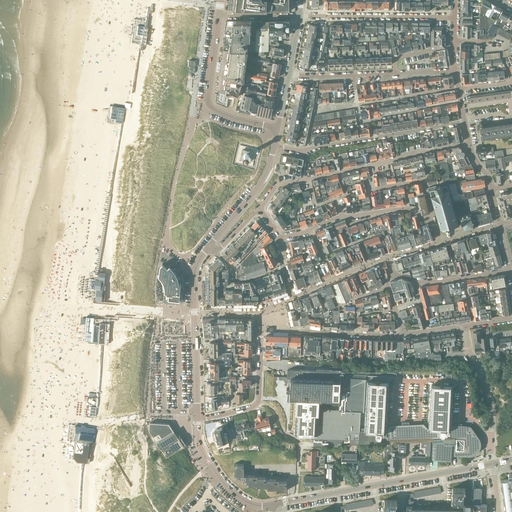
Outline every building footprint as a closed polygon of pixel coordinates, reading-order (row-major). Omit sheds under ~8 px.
[(267,11),(290,11),(290,0),(229,0),(229,9),(234,10),(234,11),(267,11)] [(362,0),(362,2),(357,2),(357,6),(359,6),(359,11),(364,11),(364,10),(366,10),(365,0),(362,0)] [(393,0),(394,10),(397,11),(403,11),(403,0),(393,0)] [(501,10),(491,4),(483,0),(481,0),(481,6),(480,6),(480,9),(479,39),(492,39),(495,33),(498,28),(498,27),(496,26),(493,25),(495,20),(496,19),(501,10)] [(353,11),(359,11),(359,6),(357,6),(357,2),(351,2),(351,10),(353,10),(353,11)] [(496,26),(502,29),(504,25),(507,21),(510,15),(502,10),(500,15),(498,17),(504,20),(503,22),(502,21),(500,25),(497,24),(499,21),(496,19),(495,20),(493,25),(496,26)] [(149,18),(145,18),(144,28),(136,27),(135,35),(141,36),(139,45),(145,46),(148,28),(147,28),(149,18)] [(226,21),(224,31),(231,31),(232,31),(240,32),(247,32),(250,32),(250,21),(247,21),(240,21),(237,21),(233,21),(226,21)] [(247,49),(247,52),(255,52),(258,52),(261,52),(264,52),(266,52),(268,52),(268,51),(268,47),(268,44),(268,43),(268,40),(269,22),(262,22),(256,22),(255,22),(254,32),(255,32),(254,40),(254,41),(250,41),(247,42),(247,44),(247,49)] [(268,43),(268,44),(270,44),(270,40),(276,40),(276,39),(276,35),(279,35),(279,38),(282,38),(282,35),(283,35),(289,35),(289,34),(289,25),(289,22),(269,22),(268,40),(268,43)] [(438,47),(438,48),(445,48),(445,35),(444,35),(444,28),(432,28),(432,47),(438,47)] [(224,37),(223,40),(231,41),(246,42),(247,42),(250,41),(250,40),(250,33),(250,32),(251,32),(250,32),(247,32),(240,32),(232,31),(231,31),(224,31),(224,34),(225,34),(230,35),(230,36),(230,37),(227,37),(224,37)] [(423,43),(422,39),(421,39),(418,40),(420,49),(426,48),(428,47),(428,41),(423,43)] [(223,46),(222,51),(223,51),(229,51),(246,52),(247,52),(247,49),(247,44),(247,42),(246,42),(231,41),(223,40),(223,44),(229,45),(229,47),(223,46)] [(390,40),(392,47),(394,56),(400,54),(398,46),(395,47),(393,40),(392,40),(390,40)] [(406,53),(405,45),(401,45),(400,40),(399,40),(397,40),(401,54),(406,53)] [(306,43),(305,49),(313,50),(317,51),(317,48),(313,47),(314,44),(306,43)] [(272,48),(271,54),(272,55),(273,55),(276,55),(277,57),(282,58),(284,57),(284,55),(283,53),(283,50),(274,49),(273,48),(272,48)] [(219,78),(218,90),(220,92),(223,90),(225,90),(225,95),(228,96),(227,107),(233,108),(234,96),(238,97),(239,91),(242,91),(241,86),(242,83),(246,52),(229,51),(223,51),(222,56),(221,56),(220,62),(221,62),(220,72),(219,72),(218,78),(219,78)] [(304,55),(303,60),(315,63),(316,63),(317,63),(318,63),(318,61),(319,61),(319,59),(316,58),(315,60),(314,59),(311,59),(312,56),(304,55)] [(503,71),(498,71),(499,79),(505,79),(509,78),(505,68),(502,69),(503,71)] [(279,71),(266,69),(266,71),(271,73),(271,76),(278,78),(279,71)] [(487,80),(486,72),(477,73),(477,74),(473,74),(474,84),(478,83),(478,81),(487,80)] [(461,81),(461,86),(472,85),(471,81),(471,74),(460,75),(460,76),(461,77),(461,81)] [(440,83),(440,84),(444,83),(445,88),(453,86),(452,76),(443,78),(443,77),(439,78),(440,83)] [(401,81),(396,82),(397,88),(399,88),(399,91),(400,91),(401,95),(404,95),(403,87),(402,87),(401,81)] [(298,84),(297,91),(305,93),(306,89),(308,90),(309,87),(309,84),(301,82),(300,85),(298,84)] [(337,83),(337,91),(337,103),(340,103),(340,98),(340,90),(343,90),(343,94),(346,94),(346,85),(343,85),(343,83),(337,83)] [(374,84),(376,100),(383,99),(382,94),(382,93),(381,93),(381,92),(379,92),(378,84),(374,84)] [(362,88),(363,93),(364,102),(371,101),(369,93),(366,94),(366,90),(366,89),(365,85),(362,85),(362,88)] [(276,90),(261,87),(260,89),(268,91),(267,94),(274,96),(276,90)] [(510,92),(473,97),(467,98),(467,97),(466,97),(467,101),(466,101),(467,103),(467,102),(468,107),(508,102),(509,115),(511,114),(511,90),(510,91),(510,92)] [(252,114),(257,94),(244,93),(244,95),(242,103),(241,102),(239,110),(238,111),(239,113),(240,112),(250,114),(250,112),(252,113),(252,114)] [(257,94),(252,114),(253,114),(253,112),(255,112),(256,112),(256,114),(270,117),(270,115),(271,116),(272,108),(273,106),(273,103),(274,98),(265,96),(257,94)] [(422,100),(417,101),(417,97),(415,97),(415,101),(416,107),(426,105),(425,105),(425,99),(424,96),(422,96),(422,100)] [(294,103),(303,105),(304,102),(306,102),(307,99),(304,98),(295,97),(294,103)] [(379,110),(375,111),(374,104),(371,105),(373,117),(380,116),(379,114),(379,110)] [(456,104),(446,105),(448,112),(456,111),(456,112),(458,111),(456,104)] [(437,107),(437,110),(438,114),(447,112),(446,105),(437,107)] [(113,123),(121,124),(123,109),(109,107),(107,119),(113,120),(113,123)] [(293,109),(292,115),(300,117),(301,111),(293,109)] [(421,119),(421,116),(422,115),(421,109),(417,110),(418,116),(418,117),(418,120),(419,127),(426,126),(425,119),(421,119)] [(449,121),(448,117),(448,114),(440,115),(441,123),(444,122),(444,123),(448,122),(448,121),(449,121)] [(424,117),(425,119),(426,126),(433,125),(432,115),(424,117)] [(291,121),(290,128),(298,129),(299,126),(303,127),(304,124),(299,123),(291,121)] [(511,124),(482,129),(481,126),(481,123),(479,123),(479,126),(476,126),(477,129),(479,129),(481,140),(511,135),(511,124)] [(336,129),(335,126),(334,126),(337,140),(344,139),(343,132),(339,133),(338,130),(338,129),(338,128),(336,129)] [(453,131),(454,135),(461,133),(460,126),(447,129),(447,132),(453,131)] [(371,128),(365,128),(365,127),(358,129),(360,136),(367,135),(367,136),(372,135),(371,128)] [(357,128),(350,130),(350,132),(349,132),(350,138),(351,138),(351,139),(358,138),(357,131),(357,128)] [(445,137),(441,138),(443,145),(449,144),(446,129),(443,130),(445,137)] [(443,145),(441,138),(437,139),(435,131),(432,132),(436,147),(443,145)] [(323,143),(321,135),(318,135),(318,133),(311,134),(310,142),(313,142),(314,142),(314,145),(323,143)] [(461,133),(454,135),(455,139),(449,141),(450,144),(463,141),(461,133)] [(427,135),(419,137),(421,143),(424,142),(425,149),(434,147),(432,140),(428,140),(427,135)] [(308,138),(304,137),(304,138),(300,137),(299,139),(304,140),(303,144),(307,145),(308,138)] [(387,142),(390,158),(395,156),(392,142),(387,142)] [(253,166),(257,150),(240,146),(236,162),(253,166)] [(451,148),(448,149),(450,156),(451,156),(453,155),(454,155),(455,154),(462,151),(459,146),(451,148)] [(493,152),(493,151),(493,147),(487,147),(476,146),(475,151),(477,153),(487,153),(487,150),(490,151),(490,152),(491,152),(491,155),(493,155),(493,152)] [(368,152),(368,153),(370,162),(377,161),(375,153),(371,154),(370,152),(373,151),(372,150),(374,149),(374,147),(367,149),(368,152)] [(448,149),(442,150),(444,158),(444,160),(446,160),(450,159),(450,157),(450,156),(448,149)] [(360,150),(362,156),(364,164),(370,162),(368,153),(364,154),(363,150),(360,150)] [(496,158),(497,158),(503,157),(502,150),(493,151),(493,152),(494,160),(497,160),(496,158)] [(423,154),(425,163),(429,162),(429,165),(433,164),(433,161),(435,161),(433,152),(423,154)] [(459,162),(457,164),(458,167),(459,167),(459,171),(473,168),(470,163),(471,163),(466,155),(465,156),(458,159),(457,159),(459,162)] [(291,163),(290,166),(296,167),(296,164),(302,165),(303,159),(287,156),(286,162),(291,163)] [(327,161),(328,165),(329,172),(335,170),(334,163),(330,164),(329,160),(334,159),(333,156),(327,157),(327,159),(327,161)] [(362,156),(355,157),(357,165),(364,164),(362,156)] [(416,157),(412,158),(413,164),(414,168),(416,167),(419,167),(418,163),(423,162),(421,156),(416,157)] [(355,157),(348,159),(350,167),(357,165),(355,157)] [(404,160),(402,160),(404,166),(406,166),(411,164),(413,164),(412,158),(410,158),(404,160)] [(350,167),(348,159),(342,160),(344,168),(350,167)] [(486,169),(495,168),(495,166),(494,159),(493,159),(493,160),(485,161),(486,169)] [(318,167),(314,168),(316,175),(323,173),(319,160),(316,161),(318,167)] [(393,164),(390,165),(392,172),(394,171),(395,171),(395,168),(400,167),(404,166),(402,160),(399,161),(393,162),(393,164)] [(444,160),(436,162),(436,164),(438,176),(442,176),(448,175),(449,175),(448,168),(447,164),(447,163),(446,160),(444,160)] [(296,167),(290,166),(289,173),(300,175),(301,171),(302,165),(296,164),(296,167)] [(314,168),(308,169),(309,164),(306,165),(305,166),(304,172),(308,172),(309,176),(316,175),(314,168)] [(422,166),(416,167),(417,173),(418,177),(425,176),(424,171),(424,168),(423,169),(422,166)] [(495,166),(495,168),(497,183),(504,182),(503,175),(499,175),(498,166),(495,166)] [(367,168),(360,169),(362,176),(366,176),(367,178),(370,177),(367,168)] [(459,171),(457,171),(457,174),(464,173),(465,176),(465,177),(474,175),(474,174),(475,174),(474,170),(473,170),(473,168),(459,171)] [(360,169),(350,172),(351,177),(359,175),(359,177),(362,176),(360,169)] [(395,171),(394,171),(394,173),(396,183),(397,182),(403,181),(404,181),(404,175),(399,176),(399,177),(398,177),(398,176),(398,175),(401,174),(401,170),(397,171),(395,171)] [(389,172),(386,172),(387,184),(391,183),(396,183),(394,173),(392,173),(392,176),(390,176),(389,172)] [(326,187),(330,185),(332,185),(332,184),(336,183),(339,182),(337,175),(330,176),(331,180),(325,182),(326,187)] [(448,175),(442,176),(443,183),(448,182),(449,184),(457,183),(456,177),(449,178),(448,175)] [(438,176),(427,178),(428,185),(437,184),(437,180),(439,180),(439,176),(438,176)] [(319,193),(325,191),(325,188),(324,186),(323,178),(317,180),(319,190),(318,190),(319,193)] [(461,180),(457,181),(457,183),(459,194),(463,193),(463,192),(466,192),(467,193),(466,193),(467,199),(468,199),(482,195),(480,188),(485,187),(483,179),(475,180),(475,178),(465,180),(461,180)] [(338,188),(336,183),(332,184),(332,185),(336,196),(343,194),(340,187),(338,188)] [(416,193),(417,196),(423,194),(422,192),(423,191),(422,183),(414,184),(416,193)] [(282,188),(280,191),(286,196),(287,196),(289,193),(290,193),(293,189),(296,189),(297,191),(300,190),(300,188),(299,184),(287,186),(286,187),(285,187),(284,189),(282,188)] [(332,185),(330,185),(330,187),(328,188),(329,189),(325,190),(326,192),(328,199),(336,196),(332,185)] [(433,186),(428,188),(428,192),(429,192),(440,228),(439,228),(440,230),(441,230),(440,229),(445,228),(446,231),(453,229),(453,226),(453,225),(458,224),(456,219),(447,186),(442,187),(441,187),(440,187),(439,185),(438,186),(439,186),(436,187),(435,187),(435,186),(433,186)] [(382,193),(382,190),(378,191),(378,195),(371,196),(373,210),(384,208),(383,199),(382,193)] [(280,191),(277,197),(283,201),(285,202),(287,198),(288,197),(287,196),(286,196),(280,191)] [(319,193),(320,196),(322,202),(328,199),(325,191),(319,193)] [(511,192),(511,191),(500,194),(499,197),(501,207),(504,218),(511,216),(511,193),(511,192)] [(366,200),(367,202),(369,202),(366,192),(357,194),(357,195),(359,202),(366,200)] [(482,195),(468,199),(470,208),(474,226),(477,226),(477,225),(493,221),(488,203),(485,193),(482,195)] [(394,195),(395,200),(396,207),(405,205),(406,205),(404,194),(394,195)] [(425,194),(423,194),(417,196),(416,196),(421,215),(429,213),(425,194)] [(277,197),(273,202),(280,206),(282,207),(285,209),(286,207),(282,204),(283,202),(283,201),(277,197)] [(268,209),(267,210),(268,212),(270,216),(273,214),(275,214),(275,213),(279,214),(279,212),(282,207),(280,206),(273,202),(272,204),(271,203),(269,205),(268,207),(268,208),(268,209)] [(330,203),(332,207),(327,209),(328,212),(330,217),(337,214),(334,207),(335,206),(333,202),(330,203)] [(369,202),(367,202),(362,203),(361,203),(363,211),(370,210),(369,202)] [(346,206),(347,213),(358,212),(358,211),(361,211),(360,204),(357,204),(346,206)] [(327,211),(323,213),(321,208),(319,209),(324,220),(330,217),(327,211)] [(324,220),(319,209),(316,210),(318,215),(315,216),(317,222),(324,220)] [(402,212),(396,213),(398,225),(404,224),(404,222),(402,222),(400,219),(403,218),(402,212)] [(459,218),(456,219),(458,224),(461,223),(463,230),(474,227),(474,226),(470,213),(470,214),(465,215),(459,217),(459,218)] [(273,214),(270,216),(277,225),(280,223),(283,221),(280,216),(277,217),(275,214),(273,214)] [(409,222),(411,228),(412,230),(417,228),(420,228),(420,227),(416,216),(412,217),(413,220),(409,222)] [(376,219),(378,226),(383,224),(383,226),(386,226),(384,221),(382,222),(381,217),(377,218),(376,219)] [(376,219),(370,221),(372,229),(373,229),(373,228),(378,226),(376,219)] [(307,225),(305,220),(299,222),(301,228),(307,225)] [(335,224),(335,225),(340,237),(342,236),(344,235),(343,234),(341,230),(343,229),(342,227),(346,225),(344,220),(335,224)] [(280,223),(277,225),(280,230),(287,226),(283,221),(280,223)] [(370,221),(363,223),(366,232),(369,230),(370,235),(373,234),(372,229),(370,221)] [(257,222),(251,228),(250,228),(262,239),(268,233),(261,227),(262,226),(257,222)] [(363,223),(357,225),(359,233),(366,232),(363,223)] [(347,228),(348,230),(349,233),(350,237),(353,235),(357,234),(359,233),(357,225),(354,226),(352,226),(351,226),(347,228)] [(411,246),(408,236),(405,236),(403,232),(401,232),(400,228),(400,225),(393,227),(395,239),(398,250),(411,246)] [(428,225),(422,226),(427,241),(432,240),(428,225)] [(332,226),(324,228),(326,233),(326,235),(325,235),(326,238),(327,238),(328,239),(336,236),(332,226)] [(422,226),(420,227),(420,228),(417,228),(421,243),(427,241),(422,226)] [(250,227),(245,232),(257,244),(262,239),(250,228),(251,228),(250,227)] [(316,231),(317,235),(318,239),(321,238),(322,240),(325,239),(325,238),(326,238),(325,235),(326,235),(326,233),(324,228),(316,231)] [(406,229),(408,236),(411,246),(416,244),(412,230),(411,228),(406,229)] [(417,228),(412,230),(416,244),(421,243),(417,228)] [(492,231),(486,233),(488,240),(495,239),(494,232),(493,232),(492,232),(492,231)] [(245,232),(241,236),(254,248),(257,244),(245,232)] [(363,242),(365,248),(369,259),(371,259),(380,256),(377,248),(385,245),(382,239),(382,237),(381,237),(380,233),(374,234),(375,237),(363,242)] [(484,233),(476,236),(479,246),(479,248),(488,245),(487,242),(488,242),(488,240),(486,233),(484,233)] [(270,251),(267,245),(272,240),(271,238),(268,235),(253,252),(256,258),(264,254),(270,251)] [(340,237),(344,246),(348,244),(352,242),(351,241),(352,240),(350,238),(347,239),(346,237),(345,235),(344,235),(342,236),(340,237)] [(241,236),(237,240),(250,252),(254,248),(241,236)] [(476,236),(465,239),(468,249),(470,248),(470,249),(479,246),(476,236)] [(312,238),(303,240),(304,245),(303,247),(305,247),(306,246),(307,247),(310,246),(315,244),(312,238)] [(465,239),(457,242),(459,247),(460,246),(464,260),(465,261),(468,261),(471,271),(471,273),(474,272),(468,249),(465,239)] [(237,240),(233,244),(246,256),(250,252),(237,240)] [(387,248),(386,248),(388,253),(396,250),(393,243),(388,244),(387,241),(385,242),(387,248)] [(293,242),(289,242),(292,256),(295,256),(296,255),(296,254),(295,253),(296,253),(298,252),(298,254),(300,253),(300,252),(299,249),(294,249),(293,242)] [(330,244),(324,247),(327,253),(332,251),(331,247),(332,247),(336,245),(335,242),(331,244),(330,244)] [(457,242),(451,244),(452,249),(457,248),(458,251),(455,252),(457,258),(456,259),(458,269),(459,274),(471,273),(471,271),(468,261),(465,261),(464,260),(460,246),(459,247),(457,242)] [(231,243),(221,253),(235,267),(246,256),(233,244),(231,243)] [(351,247),(354,255),(359,253),(363,262),(367,260),(360,243),(351,247)] [(309,249),(308,249),(310,255),(311,254),(313,254),(318,252),(315,244),(310,246),(310,248),(309,249)] [(451,244),(446,245),(448,254),(450,253),(451,257),(452,257),(456,274),(459,274),(456,259),(457,258),(455,252),(458,251),(457,248),(452,249),(451,244)] [(385,245),(377,248),(380,256),(388,253),(386,248),(385,245)] [(434,249),(429,250),(433,263),(431,264),(435,277),(438,277),(457,275),(456,274),(452,257),(451,257),(450,253),(448,254),(446,245),(434,249)] [(470,248),(468,249),(474,272),(482,271),(480,264),(475,265),(474,262),(483,259),(482,257),(479,248),(479,246),(470,249),(470,248)] [(359,253),(354,255),(350,247),(345,249),(350,260),(351,260),(354,266),(363,262),(359,253)] [(339,263),(340,263),(343,271),(351,267),(343,248),(331,253),(333,258),(336,256),(339,263)] [(482,254),(484,259),(499,254),(498,249),(490,251),(482,254)] [(433,263),(429,250),(419,253),(421,261),(422,264),(422,263),(423,265),(424,265),(427,277),(435,277),(431,264),(433,263)] [(264,254),(266,257),(265,258),(262,259),(261,260),(259,260),(258,258),(255,260),(258,264),(263,262),(266,260),(273,257),(270,251),(264,254)] [(304,256),(306,259),(311,257),(310,257),(314,256),(315,258),(314,259),(311,260),(313,265),(322,261),(318,252),(313,254),(311,254),(310,255),(306,256),(304,256)] [(242,263),(247,279),(270,271),(270,269),(269,267),(270,266),(270,267),(277,264),(273,257),(266,260),(263,262),(258,264),(255,260),(252,253),(242,263)] [(408,257),(402,259),(404,264),(405,265),(406,270),(410,269),(411,268),(411,270),(413,276),(413,277),(414,277),(416,277),(427,277),(424,265),(423,265),(422,263),(422,264),(421,261),(419,253),(418,253),(408,257)] [(499,254),(484,259),(487,270),(493,269),(502,267),(501,264),(502,264),(499,254)] [(291,263),(288,265),(289,270),(293,280),(301,277),(299,273),(302,272),(301,270),(304,269),(304,268),(305,268),(311,266),(313,265),(311,260),(304,262),(302,255),(295,257),(292,258),(290,259),(291,263)] [(209,267),(209,274),(231,274),(231,271),(228,268),(228,269),(222,263),(218,259),(209,267)] [(329,261),(332,269),(339,265),(338,261),(335,263),(334,259),(329,261)] [(404,264),(402,259),(394,261),(397,271),(402,270),(402,271),(406,270),(405,265),(404,264)] [(247,279),(242,263),(236,269),(237,277),(237,278),(238,279),(239,279),(247,279)] [(320,269),(317,270),(321,280),(331,276),(329,270),(327,267),(328,267),(326,263),(320,265),(321,268),(320,269)] [(386,263),(379,265),(384,283),(387,278),(386,276),(389,275),(387,269),(386,263)] [(157,275),(157,278),(158,279),(160,281),(161,284),(162,287),(163,289),(162,292),(165,292),(166,293),(166,296),(166,303),(176,304),(177,301),(182,301),(183,294),(182,294),(182,279),(182,277),(181,275),(176,276),(174,272),(173,273),(172,271),(171,270),(169,268),(168,270),(168,269),(167,268),(166,268),(162,264),(160,266),(160,268),(159,272),(159,273),(160,274),(159,275),(157,275)] [(339,265),(332,269),(335,274),(342,271),(339,265)] [(379,265),(372,267),(376,276),(375,276),(377,279),(375,280),(377,287),(383,285),(384,284),(384,283),(379,265)] [(305,268),(304,268),(304,269),(306,274),(305,274),(305,276),(308,285),(316,282),(314,278),(313,274),(314,274),(313,272),(313,271),(311,266),(305,268)] [(372,267),(366,270),(371,284),(372,283),(374,288),(377,287),(375,280),(377,279),(375,276),(376,276),(372,267)] [(301,277),(293,280),(294,283),(296,289),(308,285),(305,276),(305,274),(306,274),(304,269),(301,270),(302,272),(299,273),(301,277)] [(371,284),(366,270),(358,273),(366,292),(374,288),(372,283),(371,284)] [(279,271),(262,277),(265,285),(271,283),(275,296),(287,292),(283,282),(283,283),(279,271)] [(105,274),(99,273),(98,280),(99,280),(90,280),(89,289),(96,289),(95,302),(101,303),(103,290),(100,290),(101,280),(104,280),(105,274)] [(209,274),(209,282),(223,282),(226,282),(231,282),(231,274),(209,274)] [(344,280),(352,298),(363,295),(362,292),(361,290),(355,275),(344,280)] [(504,275),(488,278),(489,282),(489,286),(488,286),(488,289),(506,286),(504,275)] [(262,278),(255,280),(262,302),(264,301),(270,299),(267,292),(265,286),(262,278)] [(402,278),(389,282),(390,282),(392,291),(393,293),(396,292),(397,293),(393,294),(395,301),(403,299),(402,296),(400,296),(399,292),(398,292),(398,291),(404,290),(406,298),(415,295),(412,283),(406,281),(403,279),(401,279),(402,279),(402,278)] [(338,303),(345,301),(352,298),(344,280),(331,285),(338,303)] [(251,295),(252,304),(255,304),(258,304),(258,302),(258,296),(258,293),(253,281),(248,283),(243,283),(243,287),(249,287),(251,292),(251,295),(252,295),(252,296),(251,295)] [(207,304),(226,304),(226,282),(223,282),(209,282),(209,283),(205,283),(205,301),(206,303),(207,304)] [(226,304),(234,304),(233,289),(235,289),(235,282),(231,282),(226,282),(226,304)] [(234,304),(242,304),(242,283),(235,282),(235,289),(233,289),(234,304)] [(463,282),(456,283),(457,292),(464,291),(463,282)] [(242,304),(252,304),(251,295),(252,296),(252,295),(251,295),(251,292),(249,287),(243,287),(243,283),(242,283),(242,304)] [(457,292),(456,283),(448,284),(448,285),(450,293),(457,292)] [(271,284),(265,286),(267,292),(270,299),(276,297),(273,290),(271,284)] [(445,300),(446,300),(446,303),(451,302),(450,299),(448,284),(442,285),(445,300)] [(322,307),(323,310),(328,310),(329,309),(340,306),(346,304),(345,301),(338,303),(331,285),(323,289),(325,294),(324,295),(319,297),(322,304),(321,304),(322,307)] [(439,285),(426,287),(428,294),(427,295),(429,305),(432,305),(432,304),(442,303),(441,297),(440,297),(439,285)] [(426,287),(420,287),(419,289),(424,308),(430,307),(429,305),(427,295),(428,294),(426,287)] [(323,289),(317,291),(319,297),(324,295),(325,294),(323,289)] [(313,304),(316,313),(321,312),(324,317),(324,323),(325,323),(325,321),(325,320),(325,315),(326,312),(330,311),(329,309),(328,310),(323,310),(322,307),(321,304),(322,304),(319,297),(317,291),(310,294),(310,296),(313,304)] [(389,292),(379,295),(380,301),(383,300),(384,304),(387,304),(388,309),(391,308),(392,307),(391,302),(389,292)] [(379,295),(370,297),(372,305),(378,304),(380,311),(383,310),(380,301),(379,295)] [(307,314),(314,313),(316,313),(313,304),(310,296),(301,299),(303,306),(304,305),(306,309),(306,311),(307,314)] [(364,304),(361,305),(362,311),(365,310),(365,307),(370,306),(371,308),(372,307),(372,305),(370,297),(362,299),(364,304)] [(302,312),(306,311),(306,309),(304,305),(303,306),(301,299),(294,301),(293,302),(296,312),(302,311),(302,312)] [(440,312),(449,311),(451,310),(454,310),(454,304),(434,306),(434,311),(440,311),(440,312)] [(401,318),(403,323),(405,329),(408,327),(407,325),(406,322),(408,322),(407,321),(413,318),(414,319),(414,320),(415,321),(416,321),(417,321),(418,321),(420,329),(425,328),(422,315),(419,305),(413,307),(415,316),(413,316),(413,314),(408,316),(401,318)] [(432,312),(434,311),(434,306),(431,306),(430,306),(430,307),(424,308),(427,319),(434,317),(432,312)] [(355,313),(355,307),(344,307),(344,316),(347,317),(347,313),(355,313)] [(290,311),(292,320),(300,318),(299,316),(297,317),(297,313),(295,314),(295,310),(290,311)] [(324,323),(324,328),(324,329),(339,330),(340,315),(339,315),(339,311),(332,310),(332,315),(325,315),(325,320),(325,321),(325,323),(324,323)] [(399,312),(401,318),(408,316),(406,310),(399,312)] [(311,326),(313,326),(314,321),(312,322),(312,321),(314,320),(314,313),(307,314),(306,311),(302,312),(300,312),(302,316),(299,316),(300,318),(292,320),(294,326),(301,325),(310,323),(311,326)] [(314,321),(313,326),(321,327),(320,321),(324,321),(324,317),(321,312),(316,313),(314,313),(314,320),(312,321),(312,322),(314,321)] [(362,330),(368,331),(368,322),(368,319),(362,319),(362,318),(362,316),(357,316),(357,324),(362,324),(362,330)] [(215,339),(218,339),(218,322),(214,322),(214,318),(208,318),(203,319),(203,323),(204,339),(215,339)] [(236,319),(226,319),(226,334),(226,339),(236,339),(236,319)] [(248,320),(244,320),(244,339),(254,339),(254,319),(252,319),(248,319),(248,320)] [(368,322),(368,331),(374,331),(375,325),(378,325),(378,319),(373,319),(373,322),(368,322)] [(340,330),(354,330),(355,325),(354,325),(354,320),(347,320),(347,321),(344,321),(343,324),(341,324),(340,324),(340,330)] [(90,343),(108,344),(109,324),(99,323),(99,325),(91,325),(90,343)] [(479,332),(473,333),(474,347),(475,348),(475,353),(489,351),(489,349),(488,341),(488,338),(488,337),(480,338),(479,332)] [(266,344),(265,355),(273,355),(273,353),(273,349),(273,348),(273,346),(273,344),(273,335),(266,335),(266,344)] [(265,355),(265,359),(270,359),(270,360),(273,360),(279,360),(279,358),(280,358),(281,336),(273,335),(273,344),(273,346),(273,348),(273,349),(273,353),(273,355),(265,355)] [(288,336),(287,356),(288,356),(300,357),(300,356),(301,337),(288,336)] [(428,336),(412,338),(414,350),(415,353),(416,364),(432,361),(431,355),(430,351),(428,336)] [(316,355),(318,355),(320,355),(320,346),(321,346),(321,355),(322,355),(323,355),(329,356),(329,353),(331,353),(330,357),(326,357),(326,360),(333,360),(333,359),(334,349),(330,349),(332,338),(321,337),(321,338),(304,337),(303,354),(304,354),(316,355)] [(337,339),(332,338),(330,349),(334,349),(333,359),(334,359),(335,356),(336,350),(337,350),(338,344),(337,344),(337,339)] [(344,339),(337,339),(337,344),(338,344),(337,350),(336,350),(335,356),(334,359),(338,359),(339,352),(341,352),(341,351),(340,351),(341,348),(343,348),(344,339)] [(375,356),(375,359),(375,361),(388,361),(388,358),(387,358),(386,350),(395,351),(395,342),(395,340),(375,340),(375,356)] [(404,342),(395,342),(395,351),(386,350),(387,358),(388,358),(403,358),(403,355),(402,350),(403,350),(403,346),(404,342)] [(220,360),(221,360),(228,360),(231,360),(231,355),(226,355),(226,353),(219,353),(219,349),(210,349),(210,356),(219,356),(220,360)] [(267,377),(265,402),(272,407),(277,412),(280,417),(282,423),(286,432),(289,432),(291,399),(297,399),(296,403),(295,424),(295,426),(295,430),(295,431),(295,432),(296,433),(297,434),(298,435),(299,435),(303,435),(303,437),(303,441),(311,441),(310,443),(313,443),(313,446),(338,447),(338,446),(384,444),(391,444),(395,443),(398,443),(399,443),(406,443),(420,442),(430,442),(432,442),(431,459),(433,459),(453,460),(453,455),(457,456),(466,456),(466,455),(468,455),(471,455),(473,454),(474,454),(475,454),(476,454),(477,454),(478,453),(478,452),(477,451),(478,450),(479,448),(479,445),(479,442),(478,440),(469,427),(468,426),(473,423),(477,420),(472,412),(470,396),(465,378),(464,376),(451,376),(451,374),(445,374),(445,376),(441,376),(424,375),(424,376),(397,375),(387,374),(387,375),(341,372),(341,370),(328,370),(317,369),(317,371),(290,370),(290,371),(288,371),(287,378),(267,377)] [(239,383),(239,389),(243,389),(243,390),(244,391),(245,391),(246,392),(246,387),(251,387),(251,380),(243,380),(243,383),(239,383)] [(218,388),(221,388),(221,382),(215,382),(215,385),(211,385),(211,393),(218,393),(218,388)] [(243,389),(239,389),(239,394),(236,394),(236,402),(243,402),(243,396),(246,396),(246,392),(245,391),(244,391),(243,390),(243,389)] [(221,404),(228,403),(227,398),(221,399),(220,397),(213,397),(213,400),(212,400),(212,408),(218,408),(217,402),(221,402),(221,404)] [(255,421),(257,430),(270,426),(269,419),(263,421),(262,416),(261,415),(258,416),(257,417),(258,420),(255,421)] [(149,428),(149,432),(158,449),(165,461),(184,449),(186,448),(187,447),(185,445),(186,444),(181,438),(179,435),(178,436),(177,434),(175,435),(174,432),(172,429),(169,424),(149,423),(149,428)] [(242,435),(236,436),(237,441),(243,439),(243,438),(246,437),(248,436),(247,434),(245,434),(244,430),(249,429),(249,430),(254,429),(253,426),(249,427),(248,423),(246,424),(246,423),(242,424),(242,425),(236,427),(238,432),(241,431),(242,435)] [(80,428),(72,427),(71,441),(84,442),(83,454),(73,453),(72,462),(86,463),(89,443),(91,443),(92,430),(83,429),(84,427),(80,427),(80,428)] [(223,434),(222,428),(215,430),(215,433),(212,433),(213,441),(217,445),(228,442),(226,433),(223,434)] [(429,464),(430,442),(420,442),(420,449),(424,449),(424,453),(426,453),(425,457),(411,457),(411,464),(425,465),(425,463),(429,464)] [(384,444),(384,451),(385,451),(384,456),(390,457),(390,467),(388,467),(388,471),(390,471),(398,471),(398,458),(404,458),(404,454),(405,454),(406,443),(399,443),(398,450),(391,450),(391,444),(384,444)] [(317,455),(317,451),(310,451),(310,455),(308,455),(308,470),(315,470),(316,455),(317,455)] [(357,462),(357,454),(342,454),(342,463),(349,463),(349,462),(357,462)] [(360,471),(364,471),(364,475),(380,475),(380,474),(384,474),(384,464),(380,464),(380,465),(364,465),(364,462),(360,462),(360,471)] [(237,478),(244,478),(244,483),(247,483),(247,485),(257,485),(257,487),(268,487),(268,489),(279,489),(279,491),(287,491),(287,482),(279,482),(279,479),(266,479),(266,477),(258,477),(258,475),(244,475),(244,464),(235,464),(235,475),(237,475),(237,478)] [(329,483),(336,483),(337,468),(336,468),(336,464),(328,464),(328,468),(330,468),(329,483)] [(511,511),(511,473),(509,474),(508,475),(508,476),(508,477),(509,478),(509,479),(501,480),(505,511),(511,511)] [(324,485),(324,477),(320,477),(304,477),(304,486),(320,486),(320,485),(324,485)] [(453,488),(452,501),(452,504),(463,504),(463,493),(465,493),(465,488),(453,488)] [(480,504),(481,488),(472,488),(471,504),(473,504),(472,511),(486,511),(487,509),(485,509),(485,505),(480,504)] [(385,500),(384,511),(395,511),(396,505),(397,506),(397,500),(385,500)]
